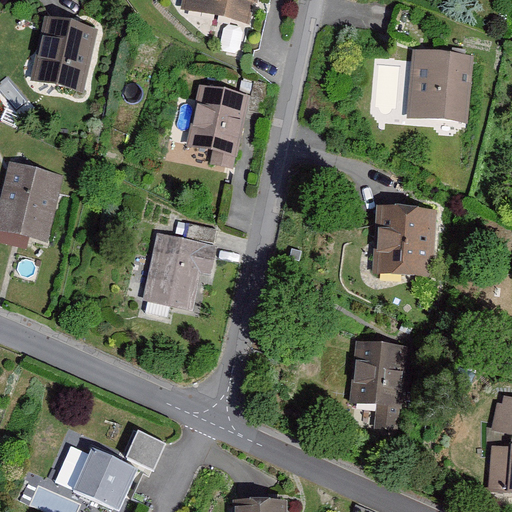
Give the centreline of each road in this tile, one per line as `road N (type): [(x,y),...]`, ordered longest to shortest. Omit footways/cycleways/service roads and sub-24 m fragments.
road 1 (residential): [(315,0),(235,358),(206,420)]
road 2 (residential): [(0,331),(206,420)]
road 3 (residential): [(206,420),(404,511)]
